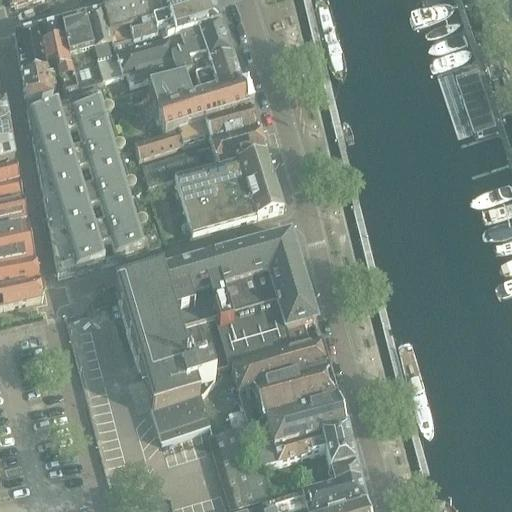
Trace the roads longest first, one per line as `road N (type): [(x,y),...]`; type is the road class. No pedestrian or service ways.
road 1 (residential): [(387,511),(309,218)]
road 2 (residential): [(50,295),(1,29)]
road 3 (residential): [(50,295),(309,218)]
road 4 (residential): [(309,218),(242,0)]
road 5 (residential): [(98,511),(50,295)]
